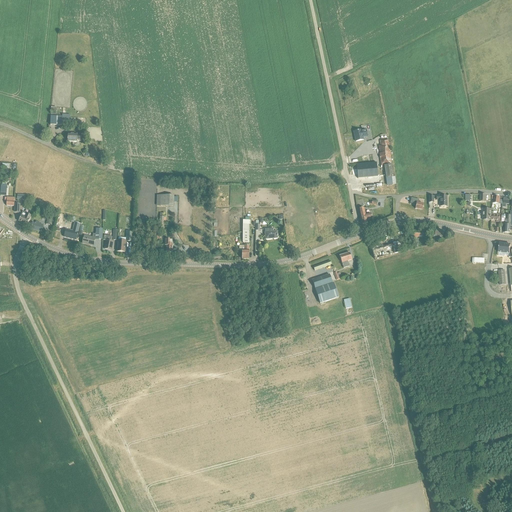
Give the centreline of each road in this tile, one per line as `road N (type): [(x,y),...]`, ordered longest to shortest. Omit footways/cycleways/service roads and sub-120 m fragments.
road 1 (unclassified): [(122,511),(19,292),(15,267),(27,236)]
road 2 (tertiary): [(313,252),(270,264),(107,262),(27,236)]
road 3 (unclassified): [(350,192),(310,0)]
